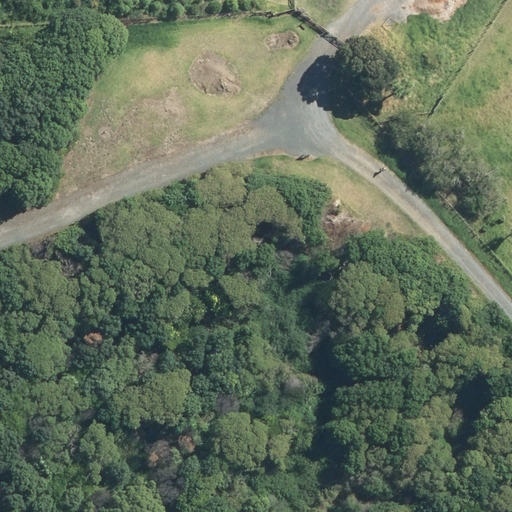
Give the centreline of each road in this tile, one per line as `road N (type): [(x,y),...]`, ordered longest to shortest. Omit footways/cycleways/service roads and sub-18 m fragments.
road 1 (track): [(316,123),(0,237)]
road 2 (track): [(316,123),(386,180),(511,316)]
